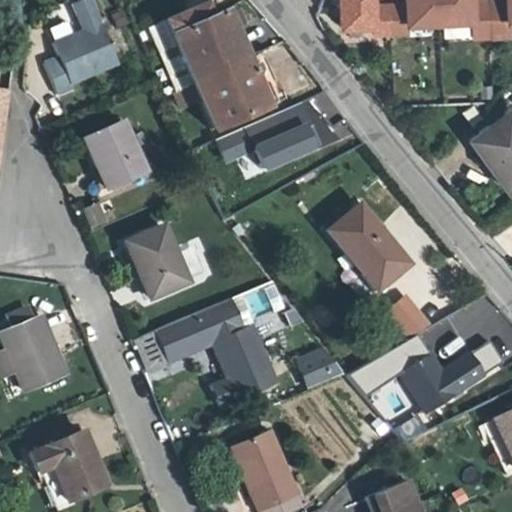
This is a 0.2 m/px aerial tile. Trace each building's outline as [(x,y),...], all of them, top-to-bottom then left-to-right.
[(71,39),(51,48),(56,59),(42,65),(55,97),(70,90),(67,84),(116,63),(88,0),(83,0),(71,6),(81,32),(70,36),(71,39)] [(380,35),(379,8),(363,9),(362,0),(329,0),(331,29),(362,28),(363,36),(380,35)] [(395,0),(396,7),(379,8),(380,35),(398,34),(397,26),(465,23),(466,38),(484,37),(482,2),(462,3),(462,0),(395,0)] [(482,2),(484,37),(484,38),(503,37),(502,22),(511,21),(511,0),(500,0),(500,1),(482,2)] [(243,59),(222,11),(207,17),(201,3),(143,27),(171,90),(243,59)] [(50,45),(51,48),(71,39),(70,36),(50,45)] [(278,100),(307,88),(286,41),(257,53),(278,100)] [(171,90),(191,137),(263,106),(243,59),(171,90)] [(0,88),(0,161),(9,90),(0,88)] [(223,161),(251,150),(259,169),(315,145),(297,104),(213,139),(223,161)] [(511,116),(507,110),(467,141),(507,192),(511,188),(511,116)] [(122,120),(82,137),(105,188),(144,170),(122,120)] [(95,205),(84,210),(90,224),(101,219),(95,205)] [(328,232),(363,271),(369,266),(383,284),(408,263),(359,205),(328,232)] [(165,227),(128,243),(152,298),(189,283),(165,227)] [(377,289),(383,284),(369,266),(363,271),(377,289)] [(228,380),(212,387),(220,404),(275,379),(250,322),(243,326),(232,301),(159,334),(171,359),(210,341),(228,380)] [(0,356),(6,371),(16,366),(27,392),(64,377),(39,322),(31,325),(27,313),(5,323),(11,334),(3,338),(5,342),(0,343),(5,354),(0,355),(0,356)] [(462,383),(475,375),(486,369),(473,348),(443,367),(419,329),(384,348),(397,370),(401,368),(426,406),(462,383)] [(131,343),(149,378),(168,368),(150,333),(131,343)] [(322,349),(296,360),(309,388),(343,374),(322,349)] [(475,375),(462,383),(471,398),(483,390),(475,375)] [(511,406),(503,410),(511,429),(511,406)] [(511,429),(503,410),(491,416),(511,457),(511,429)] [(272,431),(231,448),(258,509),(260,508),(296,493),(298,492),(272,431)] [(42,481),(48,478),(57,474),(70,503),(107,487),(84,435),(32,458),(42,481)] [(5,444),(0,446),(0,458),(10,455),(5,444)] [(62,507),(70,503),(57,474),(48,478),(62,507)] [(368,497),(375,511),(425,511),(410,478),(368,497)] [(296,493),(260,508),(262,511),(284,511),(301,505),(296,493)]
